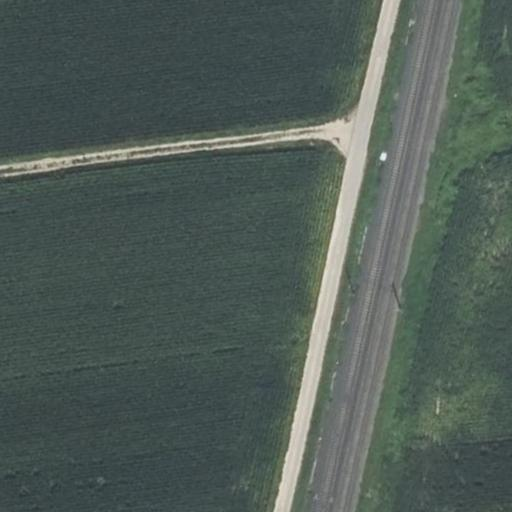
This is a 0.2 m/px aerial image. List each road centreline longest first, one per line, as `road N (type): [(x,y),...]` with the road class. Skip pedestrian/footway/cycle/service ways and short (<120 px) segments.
road 1 (unclassified): [(282,511),(394,0)]
road 2 (track): [(366,123),(0,173)]
